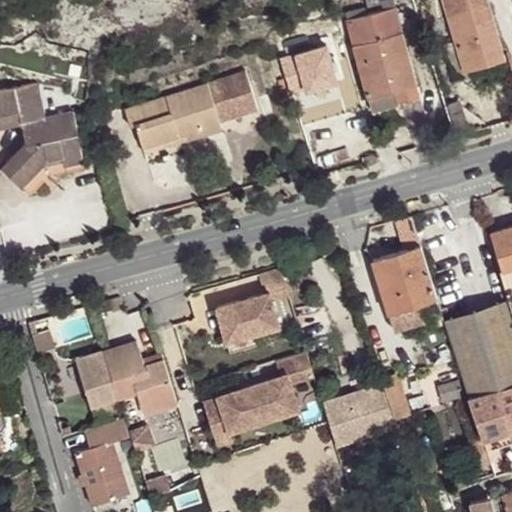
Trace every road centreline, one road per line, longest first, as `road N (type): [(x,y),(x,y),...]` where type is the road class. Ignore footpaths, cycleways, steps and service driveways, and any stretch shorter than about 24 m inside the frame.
road 1 (secondary): [(511,155),(5,298)]
road 2 (residential): [(5,298),(71,511)]
road 3 (unknown): [(132,262),(193,439)]
